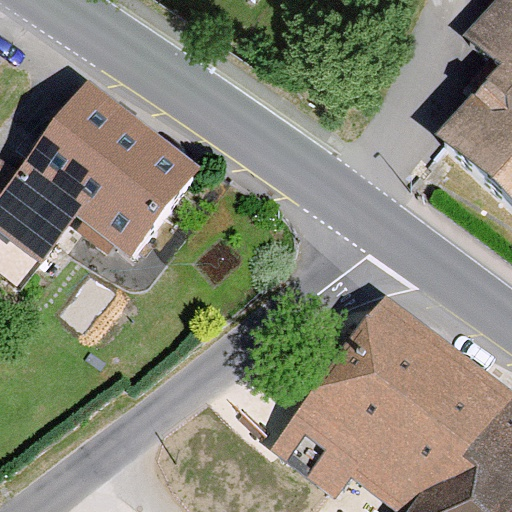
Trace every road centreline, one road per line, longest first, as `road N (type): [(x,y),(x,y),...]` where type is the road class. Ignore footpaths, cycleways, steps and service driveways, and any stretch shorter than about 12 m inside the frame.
road 1 (unclassified): [(27,511),(385,234)]
road 2 (secondary): [(385,234),(56,0)]
road 3 (secondary): [(511,328),(385,234)]
